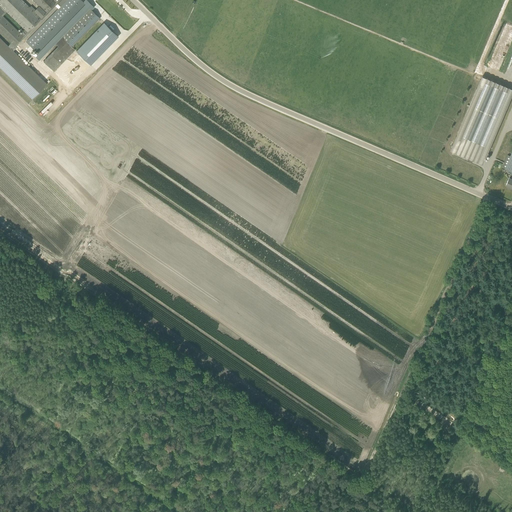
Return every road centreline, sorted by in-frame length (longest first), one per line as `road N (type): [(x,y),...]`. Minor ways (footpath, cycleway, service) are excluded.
road 1 (tertiary): [(511,207),(230,85),(133,0)]
road 2 (track): [(491,198),(404,389)]
